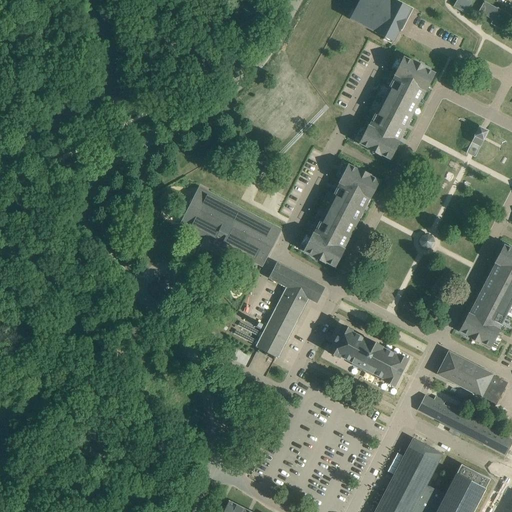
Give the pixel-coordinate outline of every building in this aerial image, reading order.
[(359,0),(354,11),(359,14),(355,22),(375,33),(376,33),(392,41),(392,42),(393,42),(398,32),(399,32),(400,30),(405,20),(405,19),(410,9),(403,5),(394,1),(392,0),(391,0),(392,0),(391,0),(359,0)] [(457,0),(454,7),(465,13),(471,0),(457,0)] [(497,9),(484,2),(479,12),(492,19),(491,20),(493,21),(491,24),(501,29),(502,26),(504,27),(510,16),(498,9),(497,9)] [(308,43),(324,49),(330,31),(314,25),(308,43)] [(368,126),(359,144),(368,149),(380,156),(381,155),(390,160),(399,142),(398,142),(424,91),(425,92),(434,73),(425,68),(413,61),(412,62),(403,57),(394,76),(395,76),(369,126),(368,126)] [(475,136),(470,144),(475,147),(479,149),(483,140),(485,138),(487,132),(488,131),(486,129),(484,129),(482,128),(479,126),(474,136),(475,136)] [(259,164),(251,179),(262,184),(270,169),(259,164)] [(313,233),(304,251),(313,256),(312,257),(313,257),(325,263),(325,262),(335,267),(344,249),(343,249),(369,198),(370,199),(379,181),(370,176),(370,175),(358,169),(357,170),(348,165),(339,183),(340,183),(314,234),(313,233)] [(288,179),(278,174),(270,189),(281,194),(288,179)] [(184,216),(179,224),(189,229),(205,238),(196,256),(221,268),(230,250),(262,267),(262,265),(268,254),(276,238),(281,229),(208,192),(198,187),(194,195),(184,216)] [(432,248),(434,246),(435,244),(435,242),(434,239),(432,237),(430,236),(428,235),(425,236),(423,237),(422,238),(421,240),(420,242),(421,245),(422,247),(423,248),(425,249),(427,250),(430,249),(432,248)] [(468,314),(459,332),(468,336),(468,337),(471,339),(480,344),(481,343),(489,347),(491,343),(496,334),(509,309),(511,302),(511,249),(504,245),(495,263),(495,264),(469,314),(468,314)] [(273,271),(269,278),(286,287),(273,312),(296,324),(305,306),(309,299),(310,300),(316,303),(324,287),(277,263),(273,271)] [(296,324),(273,312),(266,327),(263,325),(263,324),(257,321),(255,327),(260,330),(261,329),(264,331),(255,347),(278,359),(296,324)] [(332,344),(328,352),(337,357),(337,358),(339,359),(340,357),(352,363),(351,365),(379,379),(380,377),(385,380),(384,381),(394,387),(399,378),(408,360),(398,354),(397,356),(382,348),(382,346),(378,344),(373,341),(368,339),(367,340),(351,332),(352,331),(342,325),(332,344)] [(492,374),(448,352),(437,374),(481,397),(481,396),(496,404),(507,383),(492,375),(492,374)] [(425,398),(418,411),(440,422),(439,423),(450,428),(449,429),(448,432),(458,437),(460,434),(482,445),(482,443),(505,455),(511,442),(489,430),(490,430),(448,408),(447,409),(442,407),(444,403),(434,398),(432,402),(425,398)] [(413,439),(374,511),(436,511),(445,495),(426,485),(442,454),(413,439)] [(436,511),(472,511),(490,479),(461,464),(445,495),(436,511)] [(248,511),(229,502),(224,511),(248,511)]
